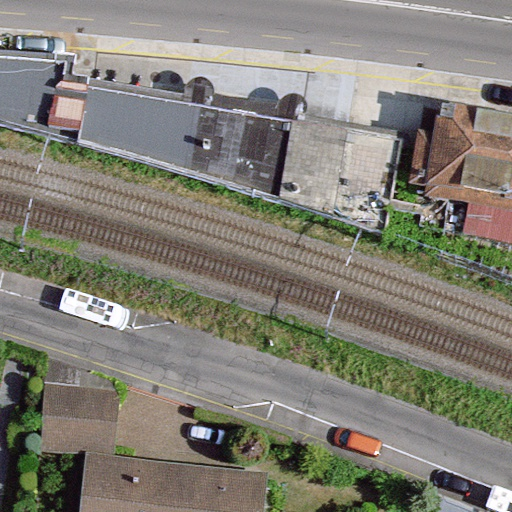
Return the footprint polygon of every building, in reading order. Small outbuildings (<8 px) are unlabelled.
[(0,117),(57,124),(64,62),(0,54),(0,117)] [(374,233),(391,139),(87,84),(73,140),(374,233)] [(511,250),(511,124),(426,107),(401,226),(511,250)] [(111,392),(34,383),(28,440),(105,449),(111,392)] [(248,511),(251,470),(82,459),(78,511),(248,511)]
